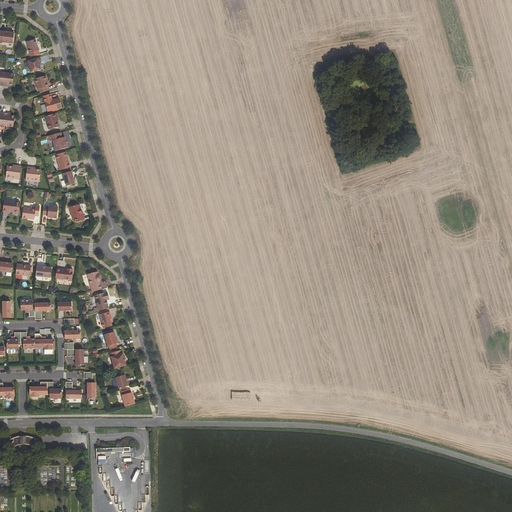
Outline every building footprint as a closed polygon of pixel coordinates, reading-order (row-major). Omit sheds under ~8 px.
[(0,40),(13,42),(14,33),(0,31),(0,40)] [(39,51),(36,40),(27,42),(30,53),(39,51)] [(28,61),(31,72),(41,69),(40,65),(41,65),(40,62),(42,62),(41,58),(28,61)] [(5,73),(4,86),(7,86),(7,84),(13,85),(14,74),(5,73)] [(40,89),(41,93),(48,91),(47,87),(49,87),(47,81),(47,80),(46,76),(35,79),(38,90),(40,89)] [(48,112),(62,108),(59,98),(52,100),(51,94),(43,96),(48,112)] [(6,113),(5,126),(13,127),(15,116),(9,115),(10,113),(6,113)] [(56,113),(45,116),(49,129),(59,127),(57,120),(56,113)] [(61,133),(49,136),(51,141),(53,141),(56,151),(68,148),(65,137),(63,138),(61,133)] [(66,152),(56,154),(60,170),(70,167),(66,152)] [(7,166),(6,178),(20,179),(21,166),(16,166),(16,167),(7,166)] [(26,180),(40,182),(41,170),(32,169),(32,167),(27,167),(26,180)] [(72,171),(63,173),(66,186),(75,184),(72,171)] [(4,200),(3,212),(7,213),(7,211),(10,212),(19,213),(20,202),(4,200)] [(80,204),(69,207),(72,218),(75,217),(76,222),(85,220),(83,214),(82,214),(80,204)] [(23,208),(22,218),(34,219),(35,216),(39,216),(40,206),(36,206),(35,209),(23,208)] [(43,207),(43,215),(47,216),(47,217),(57,218),(58,207),(49,206),(48,208),(43,207)] [(13,264),(0,262),(0,271),(12,273),(13,264)] [(17,264),(16,275),(30,276),(31,266),(17,264)] [(37,266),(35,276),(50,278),(51,268),(37,266)] [(56,269),(55,279),(71,280),(73,269),(72,269),(71,268),(69,268),(68,269),(67,269),(67,270),(56,269)] [(87,274),(92,292),(102,290),(99,281),(100,281),(101,279),(100,276),(99,275),(98,276),(97,272),(87,274)] [(94,295),(99,311),(109,308),(107,300),(106,297),(109,297),(108,292),(94,295)] [(29,317),(35,317),(35,304),(32,304),(32,300),(20,301),(21,310),(29,310),(29,317)] [(2,301),(3,318),(11,317),(10,301),(2,301)] [(35,306),(35,320),(42,320),(42,311),(51,311),(51,302),(39,302),(39,306),(35,306)] [(58,303),(58,311),(72,311),(71,303),(58,303)] [(99,315),(103,328),(111,326),(108,317),(109,316),(108,312),(99,315)] [(65,331),(65,339),(81,339),(81,331),(65,331)] [(21,333),(21,345),(23,345),(23,349),(35,349),(35,348),(35,339),(26,339),(26,332),(21,333)] [(109,346),(110,349),(117,347),(116,344),(118,343),(117,339),(116,340),(114,332),(105,335),(108,346),(109,346)] [(15,340),(7,340),(7,349),(7,354),(11,354),(11,353),(15,353),(15,349),(19,349),(19,345),(21,345),(21,333),(15,333),(15,340)] [(35,339),(35,348),(44,348),(44,350),(52,350),(52,348),(53,348),(53,340),(42,340),(41,335),(35,335),(35,339)] [(74,350),(67,350),(67,357),(76,356),(76,366),(84,366),(83,349),(74,350)] [(121,351),(110,353),(114,369),(126,366),(125,362),(124,358),(123,354),(122,354),(121,351)] [(116,378),(119,388),(130,385),(129,381),(127,382),(126,379),(125,375),(116,378)] [(73,382),(66,382),(66,399),(82,399),(82,395),(82,391),(73,391),(73,382)] [(3,384),(0,383),(0,396),(6,396),(6,398),(14,398),(14,396),(15,396),(15,388),(3,388),(3,384)] [(95,383),(87,383),(87,395),(87,399),(95,399),(95,383)] [(48,397),(48,399),(64,399),(64,391),(56,391),(56,384),(48,384),(48,388),(48,397)] [(48,397),(48,388),(30,387),(30,398),(40,398),(41,397),(48,397)] [(121,392),(125,407),(135,404),(132,393),(130,393),(129,389),(121,392)] [(10,446),(25,445),(24,437),(9,437),(10,446)]
